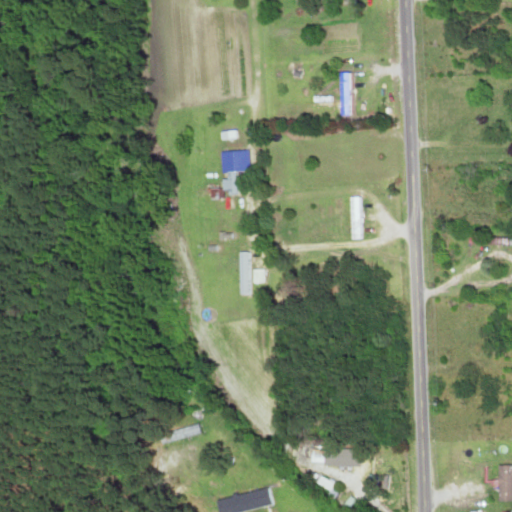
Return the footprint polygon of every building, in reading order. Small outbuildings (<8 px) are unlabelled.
[(237,173),(249,172),(248,150),(221,151),(222,175),(228,175),(229,194),(238,194),(237,173)] [(360,197),(349,197),(349,240),(360,240),(360,197)] [(473,245),(509,245),(509,237),(473,237),(473,245)] [(250,254),(239,254),(239,294),(250,294),(250,254)] [(505,310),(494,310),(494,358),(505,358),(505,310)] [(201,434),(198,424),(159,436),(162,446),(201,434)] [(368,470),(369,451),(312,448),(311,467),(368,470)] [(497,502),(511,501),(511,465),(497,466),(497,502)] [(329,491),(333,484),(319,477),(315,484),(329,491)] [(219,511),(242,511),(274,506),(270,489),(217,500),(219,511)]
